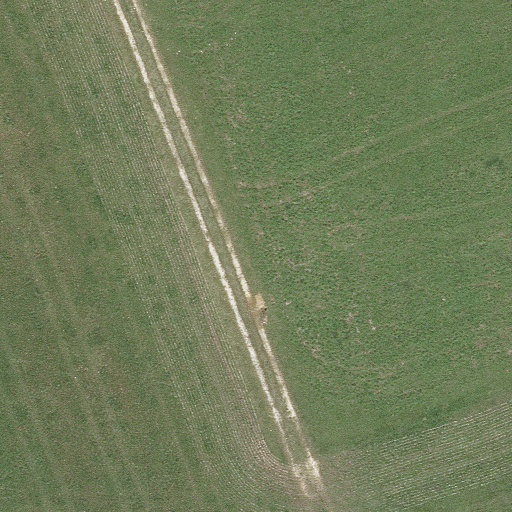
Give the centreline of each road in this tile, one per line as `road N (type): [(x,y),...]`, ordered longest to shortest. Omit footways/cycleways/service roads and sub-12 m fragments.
road 1 (track): [(116,0),(266,382)]
road 2 (track): [(311,511),(266,382)]
